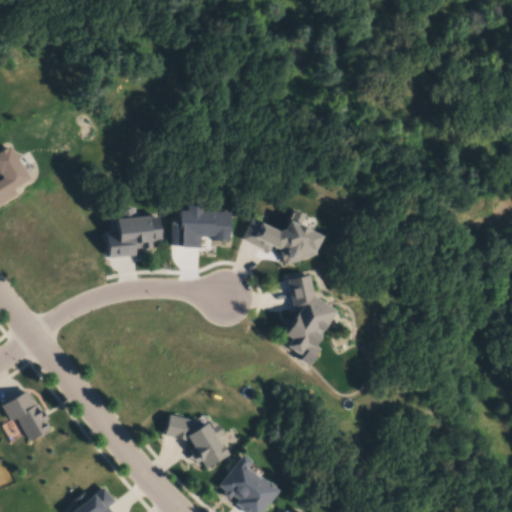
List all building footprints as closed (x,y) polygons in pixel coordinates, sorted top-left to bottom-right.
[(0,201),(0,147),(6,144),(26,178),(12,186),(15,192),(0,201)] [(179,245),(169,245),(169,219),(177,219),(177,209),(185,209),(185,200),(201,201),(201,209),(228,210),(228,240),(208,239),(208,235),(198,235),(198,247),(179,246),(179,245)] [(107,256),(104,232),(114,231),(113,219),(118,218),(117,209),(131,208),(132,216),(146,215),(146,216),(156,215),(159,241),(150,242),(151,247),(139,248),(138,247),(132,248),(132,254),(107,256)] [(269,245),(266,251),(239,238),(249,217),(277,230),(283,228),(293,209),(303,213),(298,223),(308,228),(307,230),(319,236),(313,249),(314,253),(283,264),(282,259),(280,260),(278,252),(279,251),(278,250),(280,249),(279,247),(276,248),(269,245)] [(285,278),(308,274),(312,295),(335,310),(313,346),(318,348),(306,366),(298,360),(298,359),(301,355),(299,353),(298,355),(284,346),(290,338),(282,333),(293,319),(292,318),(295,312),(296,313),(292,308),(285,278)] [(13,418),(8,421),(0,406),(0,404),(24,390),(32,405),(33,404),(38,413),(42,411),(47,420),(44,422),(48,428),(26,441),(13,418)] [(166,414),(192,420),(201,415),(210,428),(215,424),(221,433),(213,438),(217,445),(219,444),(226,454),(204,468),(199,460),(193,464),(187,455),(189,454),(186,449),(190,446),(187,441),(161,435),(166,414)] [(240,455),(249,461),(244,468),(257,479),(258,477),(266,484),(267,483),(273,487),(272,488),(276,492),(259,511),(242,511),(239,510),(241,508),(235,503),(238,500),(230,494),(227,499),(221,494),(224,491),(216,485),(240,455)] [(65,511),(100,486),(112,501),(105,506),(109,511),(65,511)]
